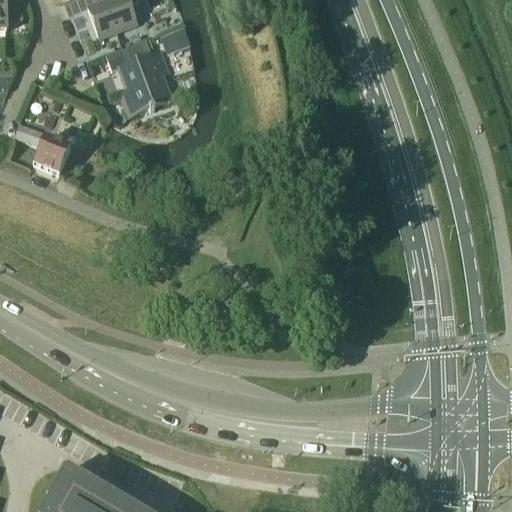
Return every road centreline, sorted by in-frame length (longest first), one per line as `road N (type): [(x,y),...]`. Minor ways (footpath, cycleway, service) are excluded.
road 1 (secondary): [(474,408),(469,255),(441,143),(386,0)]
road 2 (secondary): [(344,0),(414,243),(436,406)]
road 3 (tertiary): [(69,355),(148,393),(251,420)]
road 4 (tertiary): [(251,420),(352,449),(438,446)]
road 5 (tertiary): [(436,406),(381,404),(251,420)]
road 6 (residential): [(0,128),(45,28),(34,0)]
